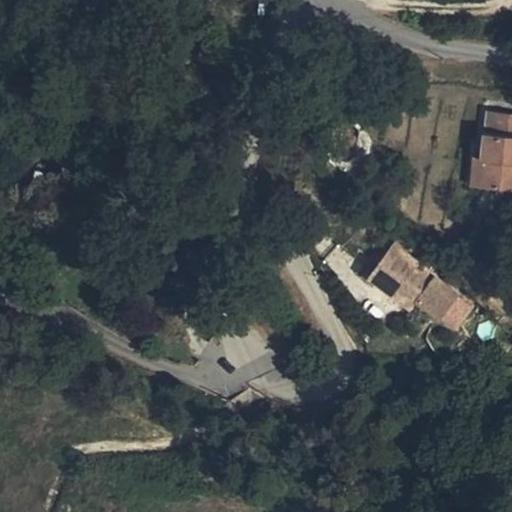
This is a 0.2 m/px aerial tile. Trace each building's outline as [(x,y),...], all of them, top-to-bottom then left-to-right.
[(201,117),(204,116),(216,113),(220,112),(215,88),(196,93),(201,117)] [(499,187),(511,188),(511,114),(490,112),(485,156),(482,186),(499,187)] [(216,113),(204,116),(208,137),(221,134),(216,113)] [(482,186),(485,156),(475,155),(472,185),(482,186)] [(511,204),(511,188),(499,187),(498,204),(511,204)] [(461,289),(396,242),(372,275),(413,304),(419,296),(443,313),(461,289)]
